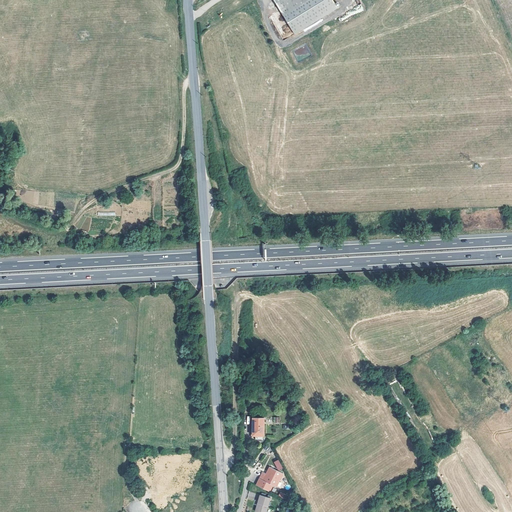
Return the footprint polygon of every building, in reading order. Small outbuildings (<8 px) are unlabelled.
[(278,0),(274,3),(280,12),(301,0),(278,0)] [(301,0),(280,12),(290,29),(334,2),(332,0),(301,0)] [(334,2),(290,29),(305,53),(348,27),(334,2)] [(256,430),(256,434),(264,434),(264,417),(253,417),(253,430),(256,430)] [(278,471),(283,468),(278,459),(274,462),(278,471)] [(269,471),(267,475),(269,476),(267,479),(265,478),(262,476),(255,489),(268,496),(272,489),(275,491),(282,478),(269,471)] [(259,511),(257,511),(267,511),(270,502),(260,500),(258,508),(260,508),(259,511)]
